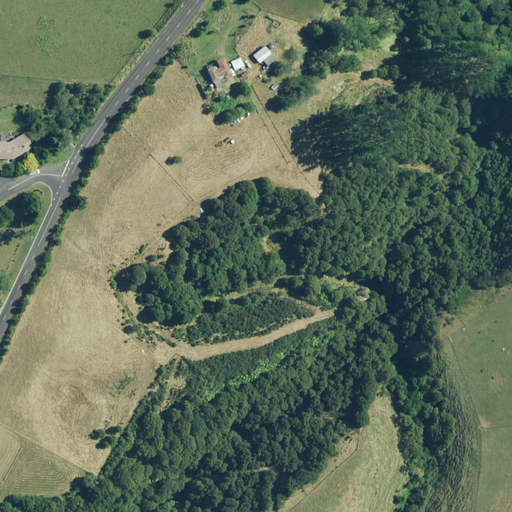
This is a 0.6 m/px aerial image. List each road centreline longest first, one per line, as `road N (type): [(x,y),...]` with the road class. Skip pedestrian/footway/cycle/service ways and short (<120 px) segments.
road 1 (tertiary): [(67,182),(197,0)]
road 2 (tertiary): [(0,327),(67,182)]
